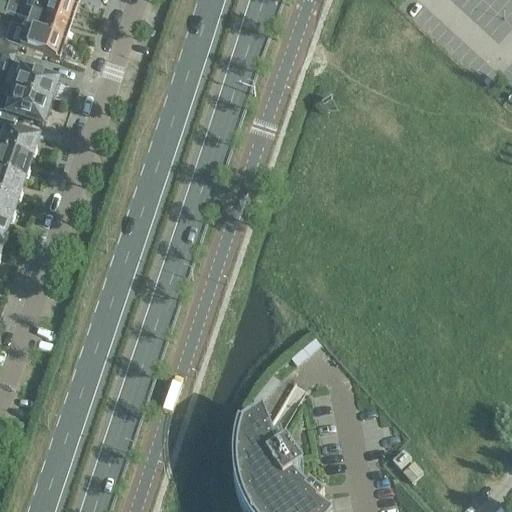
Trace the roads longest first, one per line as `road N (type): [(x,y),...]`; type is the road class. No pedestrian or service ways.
road 1 (tertiary): [(139,511),(312,0)]
road 2 (primary): [(91,511),(262,0)]
road 3 (primary): [(209,0),(39,511)]
road 4 (residential): [(135,0),(0,397)]
